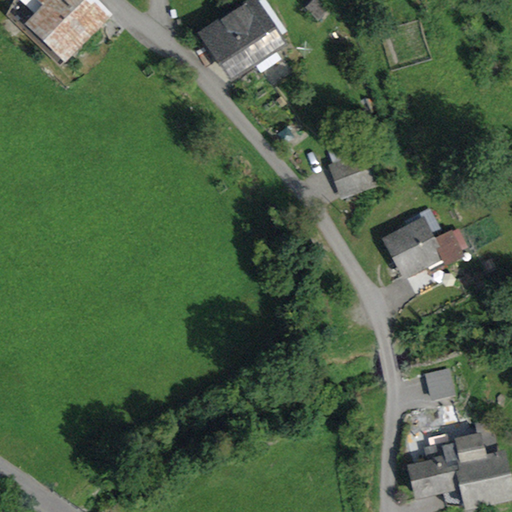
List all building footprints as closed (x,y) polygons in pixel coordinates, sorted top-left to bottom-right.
[(38,0),(42,4),(25,22),(65,61),(111,13),(97,0),(38,0)] [(260,0),(245,0),(197,31),(231,83),(290,46),(260,0)] [(329,167),(339,198),(379,186),(369,155),(329,167)] [(405,224),(380,237),(403,281),(442,261),(445,267),(466,256),(452,229),(435,238),(433,233),(441,229),(430,207),(403,221),(405,224)] [(431,394),(456,390),(452,362),(427,366),(431,394)] [(427,459),(406,464),(416,502),(459,491),(463,511),(468,511),(511,501),(511,479),(504,450),(485,454),(480,434),(425,448),(427,459)]
